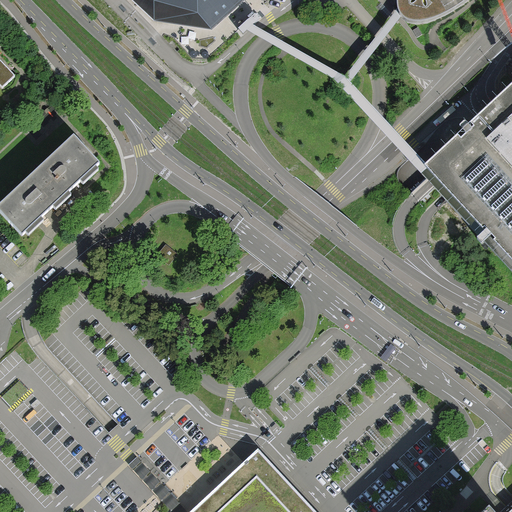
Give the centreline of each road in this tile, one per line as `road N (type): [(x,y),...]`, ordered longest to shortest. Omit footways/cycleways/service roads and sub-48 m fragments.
road 1 (primary): [(22,0),(183,162),(511,401)]
road 2 (primary): [(511,353),(410,295),(331,234),(64,0)]
road 3 (unclassified): [(482,53),(261,264)]
